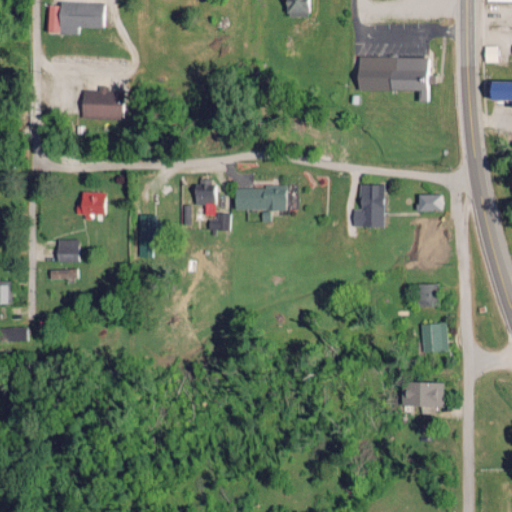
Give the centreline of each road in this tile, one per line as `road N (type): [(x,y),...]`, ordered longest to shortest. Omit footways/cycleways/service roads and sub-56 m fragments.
road 1 (residential): [(474,178),(250,156),(36,167)]
road 2 (residential): [(467,511),(454,176)]
road 3 (residential): [(34,316),(34,0)]
road 4 (primary): [(474,178),(467,0)]
road 5 (primary): [(511,321),(474,178)]
